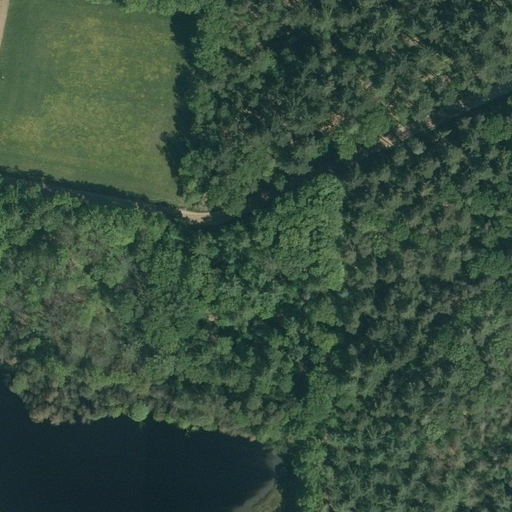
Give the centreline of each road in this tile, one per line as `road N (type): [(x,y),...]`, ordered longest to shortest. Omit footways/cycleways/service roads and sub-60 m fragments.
road 1 (track): [(0,170),(219,203),(336,152)]
road 2 (track): [(336,152),(511,75)]
